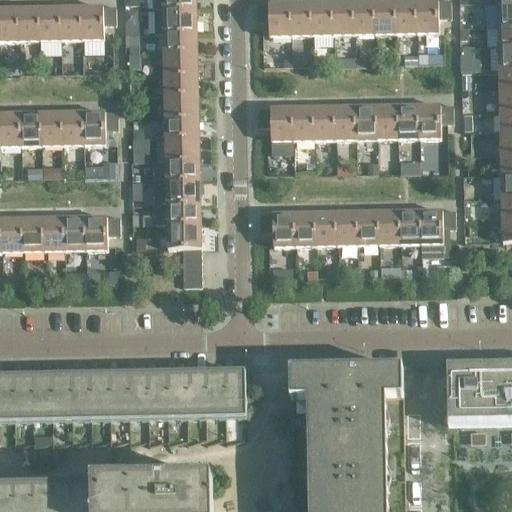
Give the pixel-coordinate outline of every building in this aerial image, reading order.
[(197,12),(196,0),(163,0),(164,13),(167,13),(197,12)] [(419,37),(418,4),(397,5),(397,38),(419,37)] [(439,13),(439,4),(418,4),(419,37),(440,37),(439,22),(439,13)] [(355,39),(354,5),(333,6),(334,39),(355,39)] [(376,38),(376,5),(354,5),(355,39),(376,38)] [(397,38),(397,5),(376,5),(376,38),(397,38)] [(313,39),(312,6),(291,7),(292,40),(313,39)] [(334,39),(333,6),(312,6),(313,39),(334,39)] [(511,30),(511,6),(502,7),(502,30),(502,31),(511,30)] [(292,40),(291,7),(270,7),(270,16),(270,25),(271,40),(292,40)] [(62,45),(62,11),(41,12),(41,45),(62,45)] [(84,44),(83,11),(62,11),(62,45),(84,44)] [(104,20),(104,11),(83,11),(84,44),(105,44),(104,29),(104,20)] [(0,45),(20,45),(19,12),(0,12),(0,45)] [(41,45),(41,12),(19,12),(20,45),(41,45)] [(198,37),(197,12),(167,13),(167,38),(198,37)] [(511,49),(511,30),(502,31),(502,30),(499,30),(500,51),(503,50),(511,49)] [(198,55),(198,37),(167,38),(164,38),(165,56),(168,56),(198,55)] [(511,73),(511,49),(503,50),(503,73),(503,74),(511,73)] [(199,80),(198,55),(168,56),(168,80),(168,81),(199,80)] [(511,92),(511,73),(503,74),(503,73),(500,73),(500,93),(503,93),(511,92)] [(199,98),(199,80),(168,81),(168,80),(165,81),(166,99),(169,99),(199,98)] [(511,116),(511,92),(503,93),(504,116),(504,117),(511,116)] [(199,123),(199,98),(169,99),(169,123),(169,124),(199,123)] [(441,118),(441,109),(420,110),(421,143),(442,142),(441,128),(441,118)] [(378,143),(378,110),(357,111),(357,144),(378,143)] [(399,143),(399,110),(378,110),(378,143),(399,143)] [(421,143),(420,110),(399,110),(399,143),(421,143)] [(315,145),(314,111),(293,112),(294,145),(315,145)] [(336,144),(335,111),(314,111),(315,145),(336,144)] [(357,111),(335,111),(336,144),(357,144),(357,111)] [(294,145),(293,112),(272,112),(272,122),(272,131),(272,145),(294,145)] [(64,150),(64,116),(43,117),(43,150),(64,150)] [(86,149),(85,116),(64,116),(64,150),(86,149)] [(106,125),(106,116),(85,116),(86,149),(107,149),(106,134),(106,125)] [(511,135),(511,116),(504,117),(504,116),(501,116),(501,137),(504,136),(511,135)] [(22,151),(21,117),(0,118),(1,151),(22,151)] [(43,150),(43,117),(21,117),(22,151),(43,150)] [(200,142),(199,123),(169,124),(169,123),(166,124),(167,143),(170,143),(170,142),(200,142)] [(200,166),(200,142),(170,142),(170,143),(170,166),(200,166)] [(511,178),(511,159),(505,160),(505,159),(502,159),(502,180),(505,179),(511,178)] [(201,185),(200,166),(170,166),(167,166),(167,186),(170,186),(170,185),(201,185)] [(201,209),(201,185),(170,185),(170,186),(171,209),(201,209)] [(511,221),(511,202),(506,203),(506,202),(503,202),(503,223),(506,223),(506,222),(511,221)] [(202,228),(201,209),(171,209),(168,209),(168,229),(171,229),(171,228),(202,228)] [(401,249),(401,215),(380,216),(380,249),(401,249)] [(423,248),(422,215),(401,215),(401,249),(423,248)] [(443,224),(443,215),(422,215),(423,248),(444,248),(444,233),(443,224)] [(359,250),(359,216),(337,217),(338,250),(359,250)] [(380,249),(380,216),(359,216),(359,250),(380,249)] [(296,251),(295,217),(274,218),(274,227),(274,236),(275,251),(296,251)] [(317,250),(316,217),(295,217),(296,251),(317,250)] [(338,250),(337,217),(316,217),(317,250),(338,250)] [(87,255),(87,221),(66,222),(66,255),(87,255)] [(108,230),(108,221),(87,221),(87,255),(108,254),(108,239),(108,230)] [(45,256),(44,222),(23,223),(24,256),(45,256)] [(66,255),(66,222),(44,222),(45,256),(66,255)] [(24,256),(23,223),(2,223),(3,256),(24,256)] [(202,252),(202,228),(171,228),(171,229),(172,253),(184,253),(193,253),(202,252)] [(511,366),(448,368),(449,415),(449,425),(449,431),(511,430),(511,366)] [(389,510),(387,401),(397,401),(397,399),(396,399),(402,374),(404,374),(404,371),(356,372),(356,367),(338,368),(338,372),(291,373),(291,376),(292,376),(299,401),(298,401),(298,403),(309,403),(311,511),(389,510)] [(248,422),(247,388),(247,376),(227,377),(228,388),(228,423),(248,422)] [(190,423),(189,389),(189,377),(169,378),(170,389),(170,424),(190,423)] [(209,423),(208,388),(208,377),(189,377),(189,389),(190,423),(209,423)] [(228,423),(228,388),(227,377),(208,377),(208,388),(209,423),(228,423)] [(131,424),(131,390),(131,378),(111,379),(112,390),(112,425),(131,424)] [(151,424),(150,389),(150,378),(131,378),(131,390),(131,424),(151,424)] [(170,424),(170,389),(169,378),(150,378),(150,389),(151,424),(170,424)] [(93,425),(92,390),(92,379),(73,380),(73,391),(73,425),(93,425)] [(112,425),(112,390),(111,379),(92,379),(92,390),(93,425),(112,425)] [(0,426),(15,427),(15,392),(15,381),(0,380),(0,426)] [(35,426),(34,392),(34,380),(15,381),(15,392),(15,427),(35,426)] [(54,426),(53,391),(53,380),(34,380),(34,392),(35,426),(54,426)] [(73,425),(73,391),(73,380),(53,380),(53,391),(54,426),(73,425)] [(213,511),(213,483),(213,479),(193,480),(193,483),(193,511),(213,511)] [(173,511),(173,484),(173,480),(133,481),(133,485),(133,511),(173,511)] [(193,511),(193,483),(193,480),(173,480),(173,484),(173,511),(193,511)] [(114,511),(113,485),(113,481),(93,482),(93,485),(94,485),(94,511),(114,511)] [(133,511),(133,485),(133,481),(113,481),(113,485),(114,511),(133,511)] [(94,511),(94,485),(93,485),(75,486),(75,511),(94,511)] [(56,511),(56,486),(36,487),(36,511),(56,511)] [(75,511),(75,486),(56,486),(56,511),(75,511)] [(0,511),(17,511),(17,487),(0,487),(0,511)] [(36,511),(36,487),(17,487),(17,511),(36,511)]
